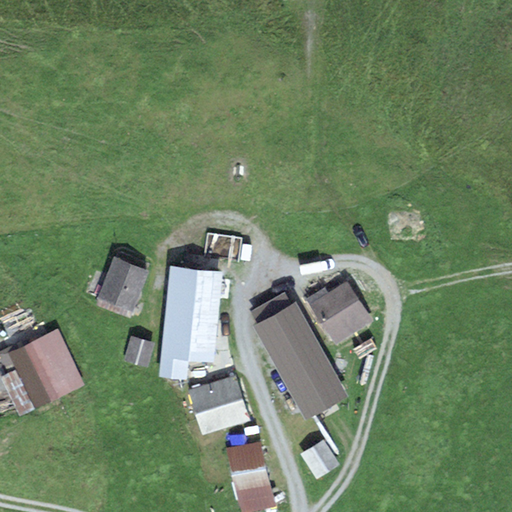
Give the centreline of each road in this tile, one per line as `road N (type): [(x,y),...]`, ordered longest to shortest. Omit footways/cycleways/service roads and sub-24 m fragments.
road 1 (track): [(310,16),(343,261)]
road 2 (track): [(511,249),(374,281)]
